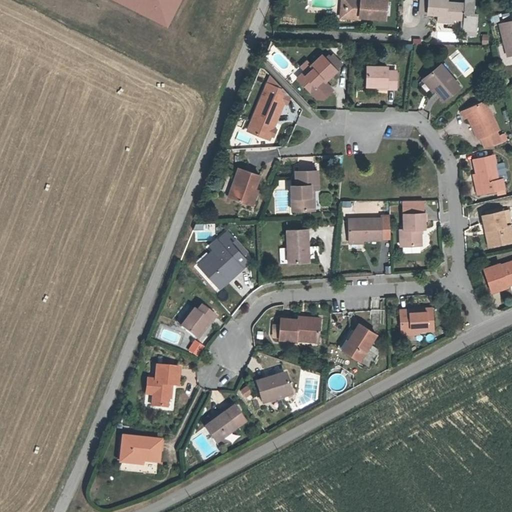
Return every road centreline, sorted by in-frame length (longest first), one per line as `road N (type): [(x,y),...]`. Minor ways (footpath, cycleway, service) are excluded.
road 1 (unclassified): [(267,0),(63,511)]
road 2 (unclassified): [(488,330),(136,511)]
road 3 (residential): [(323,128),(418,118),(448,158),(455,279)]
road 4 (residential): [(223,358),(271,294),(455,279)]
